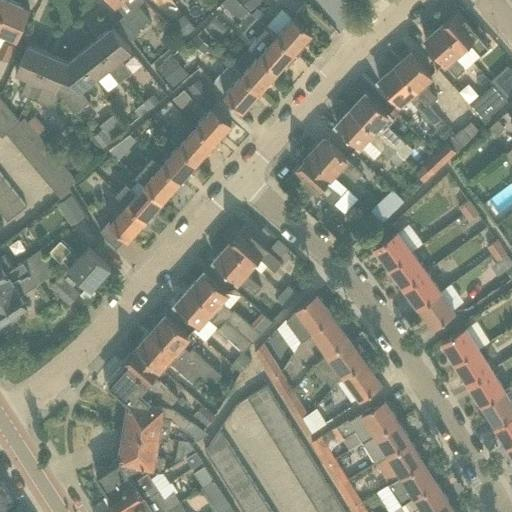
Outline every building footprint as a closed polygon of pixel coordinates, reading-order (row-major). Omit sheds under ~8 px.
[(10,0),(0,23),(0,30),(9,34),(6,40),(4,39),(0,47),(0,56),(9,60),(16,44),(15,44),(17,38),(30,8),(11,0),(10,0)] [(0,0),(0,23),(10,0),(0,0)] [(113,0),(125,14),(119,18),(117,20),(132,40),(140,34),(136,29),(150,18),(139,4),(144,0),(113,0)] [(237,0),(225,0),(222,3),(236,16),(243,16),(249,10),(237,0)] [(261,0),(243,0),(251,9),(261,0)] [(294,15),(292,17),(282,8),(267,26),(295,51),(312,31),(294,15)] [(458,10),(441,24),(462,48),(469,41),(481,54),(489,47),(458,10)] [(228,26),(216,15),(208,25),(220,36),(228,26)] [(250,45),(260,53),(259,54),(277,70),(295,51),(267,26),(257,17),(243,33),(253,42),(250,45)] [(462,48),(441,24),(425,39),(457,75),(465,67),(454,55),(462,48)] [(132,49),(113,25),(95,39),(126,77),(132,72),(121,58),(132,49)] [(211,46),(198,33),(192,40),(205,53),(211,46)] [(119,82),(126,77),(95,39),(78,52),(97,76),(108,68),(119,82)] [(486,53),(502,68),(511,57),(497,42),(486,53)] [(48,52),(28,43),(16,71),(29,76),(22,93),(29,96),(48,52)] [(432,74),(412,50),(395,65),(427,101),(435,94),(424,81),(432,74)] [(29,96),(37,99),(54,107),(60,94),(55,92),(68,60),(48,52),(29,96)] [(55,92),(60,94),(63,96),(75,112),(90,101),(81,89),(97,76),(78,52),(68,60),(55,92)] [(260,89),(277,70),(259,54),(243,72),(242,73),(260,89)] [(213,83),(243,109),(260,89),(242,73),(243,72),(231,62),(213,83)] [(395,65),(379,79),(400,102),(408,95),(419,108),(435,126),(443,119),(427,101),(395,65)] [(494,85),(507,100),(511,95),(511,69),(508,65),(490,81),(494,85)] [(199,78),(180,93),(184,97),(189,94),(194,99),(197,96),(199,98),(210,90),(199,78)] [(486,120),(507,100),(494,85),(484,95),(472,106),(486,120)] [(394,117),(366,91),(351,107),(396,149),(403,155),(408,149),(412,143),(404,139),(388,124),(394,117)] [(26,101),(28,96),(21,93),(19,98),(26,101)] [(150,108),(160,101),(154,93),(144,100),(145,101),(150,108)] [(150,108),(145,101),(135,109),(140,116),(150,108)] [(0,122),(13,112),(5,103),(0,107),(0,122)] [(215,140),(232,121),(214,105),(196,124),(215,140)] [(464,112),(472,121),(463,128),(456,134),(464,143),(486,122),(471,106),(464,112)] [(351,107),(337,123),(360,144),(367,136),(382,150),(389,156),(396,149),(351,107)] [(6,132),(20,120),(13,112),(0,122),(0,133),(2,136),(6,132)] [(39,133),(45,128),(39,120),(35,115),(28,120),(32,125),(39,133)] [(25,116),(20,120),(6,132),(14,141),(32,125),(25,116)] [(498,119),(487,129),(495,137),(505,127),(498,119)] [(198,159),(215,140),(196,124),(179,143),(198,159)] [(32,125),(14,141),(21,150),(40,134),(32,125)] [(114,137),(105,126),(94,136),(103,146),(114,137)] [(40,134),(21,150),(29,158),(47,143),(40,134)] [(119,153),(138,144),(133,134),(114,143),(119,153)] [(435,151),(445,162),(457,150),(464,143),(456,134),(448,141),(446,139),(435,151)] [(340,166),(352,177),(356,180),(363,172),(325,136),(310,152),(333,173),(340,166)] [(47,143),(29,158),(36,167),(55,152),(47,143)] [(180,179),(198,159),(179,143),(162,162),(180,179)] [(445,162),(435,151),(424,162),(435,173),(445,162)] [(55,152),(36,167),(44,176),(62,160),(55,152)] [(333,203),(341,195),(326,181),(333,173),(310,152),(295,168),(333,203)] [(44,176),(51,185),(70,169),(62,160),(44,176)] [(163,198),(180,179),(162,162),(145,182),(163,198)] [(77,178),(70,169),(51,185),(61,197),(71,189),(68,186),(77,178)] [(0,180),(0,196),(12,187),(4,177),(0,180)] [(163,198),(145,182),(139,177),(132,185),(127,181),(117,192),(128,201),(146,217),(163,198)] [(0,196),(0,210),(1,211),(20,196),(12,187),(0,196)] [(71,223),(85,214),(72,194),(58,203),(71,223)] [(8,220),(27,206),(20,196),(1,211),(8,220)] [(389,214),(381,205),(376,199),(372,203),(368,198),(364,203),(374,212),(382,221),(389,214)] [(464,212),(475,205),(469,198),(459,205),(464,212)] [(108,238),(119,246),(127,236),(128,237),(146,217),(128,201),(103,229),(108,238)] [(475,205),(464,212),(469,219),(480,212),(475,205)] [(376,226),(382,221),(374,212),(368,217),(376,226)] [(259,256),(275,270),(282,261),(243,227),(229,243),(252,263),(259,256)] [(350,241),(358,232),(352,227),(344,236),(350,241)] [(397,229),(376,244),(390,265),(412,249),(397,229)] [(493,252),(503,245),(498,238),(488,245),(493,252)] [(254,294),(261,285),(245,271),(252,263),(229,243),(215,259),(254,294)] [(87,244),(68,266),(92,287),(111,266),(87,244)] [(508,253),(503,245),(493,252),(498,260),(508,253)] [(405,285),(426,270),(412,249),(390,265),(405,285)] [(0,291),(40,265),(36,259),(33,254),(13,267),(4,253),(0,255),(0,291)] [(0,322),(28,304),(22,294),(56,272),(44,253),(36,259),(40,265),(0,291),(0,322)] [(253,342),(262,332),(250,322),(251,321),(236,307),(234,310),(224,301),(227,297),(224,295),(228,291),(205,270),(190,286),(253,342)] [(441,290),(427,271),(426,270),(405,285),(419,305),(441,290)] [(61,275),(51,285),(70,302),(79,292),(61,275)] [(283,291),(292,299),(298,292),(289,284),(283,291)] [(243,352),(244,350),(253,342),(190,286),(176,302),(199,323),(206,315),(219,326),(217,329),(242,351),(243,352)] [(419,305),(434,326),(455,310),(441,290),(419,305)] [(286,305),(292,299),(283,291),(277,297),(286,305)] [(333,314),(317,292),(317,291),(295,307),(296,308),(288,317),(302,336),(313,330),(312,330),(333,314)] [(193,347),(190,350),(182,343),(189,334),(166,314),(152,330),(187,362),(200,373),(200,372),(214,384),(219,377),(222,373),(193,347)] [(328,352),(349,337),(333,314),(312,330),(313,330),(328,352)] [(465,325),(443,339),(456,360),(478,346),(465,325)] [(168,358),(193,381),(200,373),(187,362),(152,330),(138,345),(161,366),(168,358)] [(366,359),(349,337),(328,352),(344,374),(366,359)] [(492,341),(479,348),(478,346),(456,360),(469,381),(503,360),(492,341)] [(159,394),(160,393),(175,403),(179,397),(154,374),(161,366),(138,345),(123,362),(127,365),(127,364),(147,382),(159,394)] [(242,351),(232,363),(241,370),(242,370),(252,358),(244,350),(243,352),(242,351)] [(263,363),(272,376),(283,370),(273,356),(263,363)] [(361,397),(382,382),(366,359),(344,374),(361,397)] [(469,381),(482,402),(505,389),(511,384),(511,375),(503,360),(469,381)] [(127,364),(127,365),(111,382),(110,383),(109,385),(108,387),(108,388),(109,390),(109,392),(111,393),(112,394),(114,395),(119,393),(121,393),(124,394),(126,396),(129,398),(130,401),(149,404),(149,403),(150,402),(138,392),(147,382),(127,364)] [(272,376),(277,384),(288,378),(283,370),(272,376)] [(268,384),(248,396),(254,405),(273,393),(268,384)] [(511,384),(505,389),(482,402),(496,423),(511,412),(511,384)] [(295,389),(286,398),(298,419),(309,413),(309,412),(295,389)] [(273,393),(254,405),(259,414),(279,402),(273,393)] [(385,397),(350,419),(349,417),(332,428),(339,440),(343,438),(350,449),(364,440),(398,419),(385,397)] [(208,432),(205,430),(174,408),(174,407),(149,403),(149,404),(130,401),(127,419),(144,421),(142,433),(144,433),(158,435),(158,436),(170,437),(172,418),(199,439),(208,432)] [(279,402),(259,414),(265,424),(285,412),(279,402)] [(208,425),(217,414),(204,404),(196,415),(208,425)] [(298,419),(307,434),(327,422),(318,407),(309,412),(309,413),(298,419)] [(285,412),(265,424),(271,433),(290,421),(285,412)] [(511,442),(511,412),(496,423),(509,444),(511,442)] [(138,462),(138,463),(164,466),(166,456),(155,455),(158,436),(158,435),(144,433),(142,433),(144,421),(127,419),(120,459),(138,462)] [(412,440),(398,419),(364,440),(377,462),(412,440)] [(290,421),(271,433),(277,442),(296,430),(290,421)] [(220,428),(206,449),(211,458),(231,445),(220,428)] [(296,430),(277,442),(282,451),(302,439),(296,430)] [(327,464),(337,458),(322,434),(312,440),(327,464)] [(177,459),(194,448),(195,447),(190,440),(180,439),(177,459)] [(302,439),(282,451),(288,461),(307,449),(302,439)] [(389,482),(424,460),(412,440),(377,462),(389,482)] [(237,454),(231,445),(211,458),(217,467),(237,454)] [(307,449),(288,461),(294,470),(313,458),(307,449)] [(187,457),(194,467),(203,461),(196,451),(187,457)] [(237,454),(217,467),(223,476),(243,463),(237,454)] [(313,458),(294,470),(299,479),(319,467),(313,458)] [(350,479),(337,458),(327,464),(339,485),(346,481),(350,479)] [(98,473),(111,494),(112,495),(134,481),(134,480),(127,470),(138,463),(138,462),(120,459),(110,466),(108,464),(107,464),(106,463),(105,463),(104,462),(103,462),(101,463),(100,464),(99,465),(97,466),(97,468),(97,469),(97,471),(97,472),(98,473)] [(390,482),(403,503),(406,501),(415,495),(438,481),(424,460),(389,482),(390,482)] [(249,472),(243,463),(223,476),(229,485),(249,472)] [(215,479),(205,464),(195,471),(204,485),(215,479)] [(319,467),(299,479),(305,488),(325,476),(319,467)] [(160,489),(154,480),(148,471),(134,480),(134,481),(112,495),(111,494),(108,497),(117,511),(124,511),(145,498),(160,489)] [(249,472),(229,485),(234,494),(254,482),(249,472)] [(325,476),(305,488),(311,498),(330,486),(325,476)] [(0,506),(14,498),(1,478),(0,478),(0,506)] [(215,479),(204,485),(202,487),(217,511),(218,511),(231,504),(215,479)] [(339,485),(352,506),(362,499),(357,492),(354,494),(346,481),(339,485)] [(415,495),(421,504),(425,511),(435,511),(451,502),(438,481),(415,495)] [(254,482),(234,494),(240,503),(260,491),(254,482)] [(330,486),(311,498),(316,507),(336,495),(330,486)] [(166,499),(160,489),(145,498),(124,511),(162,511),(171,507),(180,500),(176,492),(166,499)] [(260,491),(240,503),(245,511),(246,511),(266,500),(260,491)] [(336,495),(316,507),(319,511),(328,511),(342,504),(336,495)] [(352,506),(355,511),(369,511),(362,499),(352,506)] [(188,511),(180,500),(171,507),(162,511),(188,511)] [(266,500),(246,511),(266,511),(272,509),(266,500)] [(456,511),(451,502),(435,511),(456,511)]
